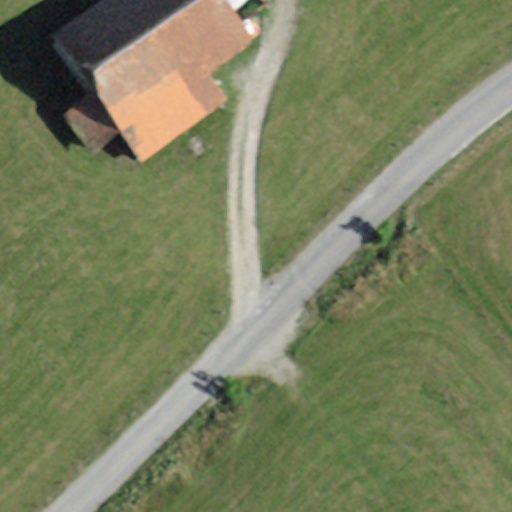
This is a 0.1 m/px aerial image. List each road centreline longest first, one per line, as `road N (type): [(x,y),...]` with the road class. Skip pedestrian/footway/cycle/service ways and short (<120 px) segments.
road 1 (unclassified): [(67,511),(472,114),(511,88)]
road 2 (track): [(245,335),(384,511)]
